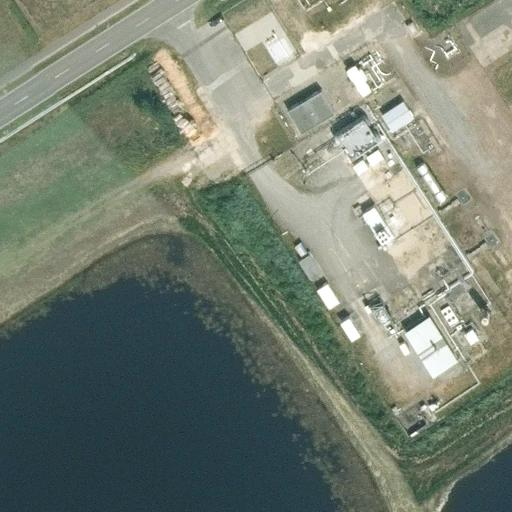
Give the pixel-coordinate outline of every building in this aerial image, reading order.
[(364,93),(384,83),(370,55),(350,65),(364,93)] [(324,87),(288,107),(302,131),(337,110),(324,87)] [(384,112),(395,129),(417,114),(406,97),(384,112)] [(351,156),(382,138),(367,111),(335,129),(351,156)] [(373,170),(343,196),(354,209),(384,183),(373,170)] [(388,188),(360,207),(380,235),(407,217),(388,188)] [(430,313),(404,330),(432,372),(458,355),(430,313)]
